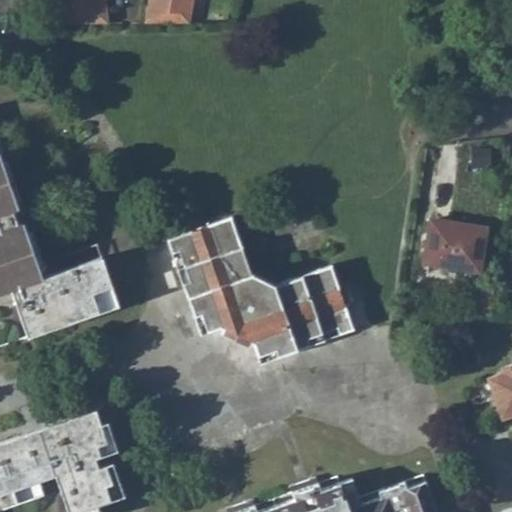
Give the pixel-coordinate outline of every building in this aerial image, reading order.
[(58,0),(63,24),(107,24),(102,0),(58,0)] [(148,0),(145,24),(190,23),(194,0),(148,0)] [(0,289),(15,284),(31,330),(42,327),(38,317),(72,307),(75,315),(101,306),(94,287),(114,281),(104,252),(48,270),(5,145),(0,147),(0,289)] [(232,214),(214,220),(170,235),(202,328),(219,322),(254,341),(260,358),(355,328),(332,263),(276,281),(251,268),(234,221),(232,214)] [(476,271),(484,229),(428,219),(421,261),(476,271)] [(452,321),(474,316),(479,281),(457,278),(452,321)] [(101,306),(120,300),(114,281),(94,287),(101,306)] [(72,307),(38,317),(42,327),(75,315),(72,307)] [(511,363),(499,368),(501,373),(488,377),(506,432),(511,429),(511,363)] [(0,488),(33,478),(57,471),(70,510),(112,496),(107,481),(114,479),(108,461),(101,463),(98,452),(116,447),(106,418),(99,420),(95,407),(58,419),(0,438),(0,488)] [(294,491),(298,504),(273,511),(255,511),(253,505),(230,511),(437,511),(426,480),(407,487),(405,481),(378,490),(381,496),(364,501),(357,484),(325,494),(321,481),(294,491)]
